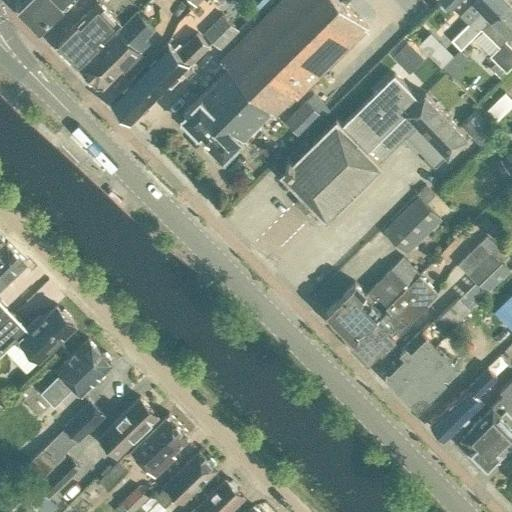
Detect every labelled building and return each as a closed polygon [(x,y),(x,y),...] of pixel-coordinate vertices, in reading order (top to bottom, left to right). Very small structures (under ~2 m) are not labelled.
[(66,4),(70,0),(25,0),(20,6),(40,26),(62,4),(66,4)] [(78,63),(121,20),(113,12),(99,0),(98,0),(56,42),(77,63),(78,63)] [(297,96),(368,25),(343,0),(279,0),(221,58),(229,66),(182,113),(224,154),(244,133),(245,134),(271,108),(275,113),(295,93),(297,96)] [(440,0),(451,10),(460,0),(440,0)] [(508,0),(474,0),(475,0),(474,0),(475,0),(483,8),(452,39),(460,48),(475,34),(481,27),(508,0)] [(511,31),(511,2),(509,0),(508,0),(481,27),(499,44),(490,53),(507,69),(511,63),(511,44),(505,38),(511,31)] [(145,35),(154,26),(138,9),(80,66),(100,87),(121,66),(124,68),(142,51),(140,49),(150,39),(145,35)] [(221,47),(239,29),(223,12),(204,31),(221,47)] [(209,43),(204,37),(198,31),(184,44),(182,42),(177,46),(170,39),(135,73),(137,75),(113,98),(131,117),(154,94),(159,93),(209,43)] [(443,63),(454,51),(442,40),(431,51),(443,63)] [(452,75),(463,63),(454,55),(442,66),(452,75)] [(468,134),(424,91),(419,96),(394,70),(343,122),(380,160),(405,135),(436,165),(448,153),(448,154),(468,134)] [(511,94),(507,90),(490,107),(500,117),(511,105),(511,94)] [(320,113),(306,99),(287,118),(301,133),(320,113)] [(496,128),(477,108),(462,123),(481,143),(496,128)] [(383,163),(380,160),(343,122),(337,116),(280,171),(302,193),(295,200),(306,211),(313,204),(326,218),(383,163)] [(419,193),(384,228),(407,252),(442,217),(419,193)] [(7,239),(0,246),(0,285),(27,259),(7,239)] [(482,240),(458,263),(480,284),(503,262),(482,240)] [(353,338),(409,284),(392,267),(366,291),(355,280),(325,309),(353,338)] [(429,303),(427,301),(437,291),(420,273),(409,284),(353,338),(350,341),(368,359),(380,347),(383,349),(396,336),(393,333),(396,330),(399,333),(429,303)] [(511,327),(511,291),(494,309),(511,327)] [(0,353),(19,335),(27,328),(26,326),(27,325),(0,297),(0,353)] [(27,328),(19,335),(25,342),(23,345),(32,355),(35,353),(40,358),(76,323),(71,317),(72,316),(64,307),(62,308),(57,303),(43,316),(41,313),(27,325),(26,326),(27,328)] [(394,381),(445,333),(431,318),(400,348),(400,353),(383,369),(394,381)] [(445,333),(394,381),(393,381),(418,407),(430,395),(430,394),(460,365),(448,353),(457,345),(445,333)] [(89,336),(58,366),(62,370),(59,373),(55,369),(39,386),(55,402),(74,383),(82,391),(112,360),(89,336)] [(478,375),(432,420),(442,430),(448,430),(458,421),(460,423),(483,400),(477,393),(497,374),(488,365),(478,375)] [(511,375),(499,389),(500,390),(482,408),(485,411),(462,434),(472,444),(471,446),(487,463),(511,438),(511,375)] [(140,395),(99,435),(117,452),(158,413),(140,395)] [(90,398),(65,424),(79,438),(105,413),(90,398)] [(169,410),(131,447),(154,472),(175,452),(173,449),(190,432),(169,410)] [(200,448),(177,471),(178,472),(167,482),(168,482),(156,494),(166,504),(178,493),(184,499),(217,466),(200,448)] [(50,496),(82,465),(70,453),(38,484),(50,496)] [(108,486),(128,468),(119,457),(98,476),(108,486)] [(226,476),(189,511),(225,511),(244,494),(226,476)] [(133,510),(149,494),(138,483),(121,499),(133,510)]
